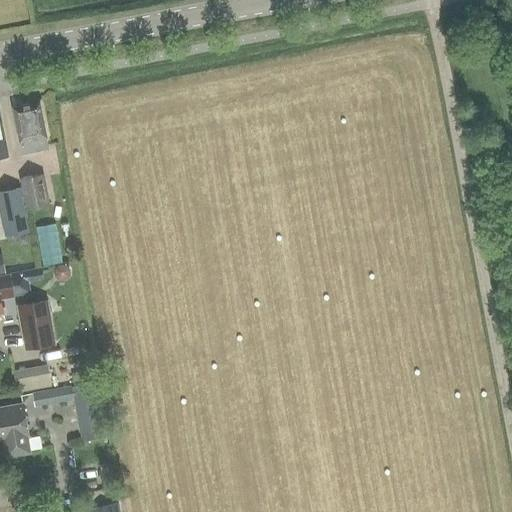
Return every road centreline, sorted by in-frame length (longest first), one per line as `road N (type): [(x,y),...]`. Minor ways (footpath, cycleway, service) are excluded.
road 1 (track): [(427,0),(511,457)]
road 2 (tertiary): [(0,54),(295,0)]
